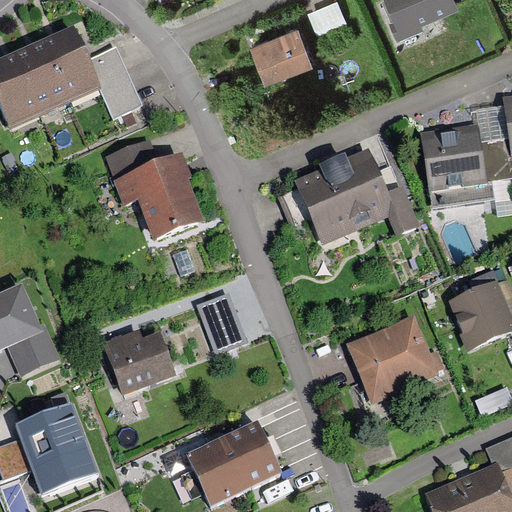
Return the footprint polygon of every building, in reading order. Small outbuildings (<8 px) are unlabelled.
[(338,0),(333,0),(308,10),(319,36),(348,24),(338,0)] [(389,0),(396,17),(391,19),(399,37),(423,26),(421,21),(458,5),(456,0),(389,0)] [(315,62),(300,22),(251,40),(266,80),(315,62)] [(4,67),(0,68),(0,107),(12,134),(99,94),(113,123),(144,108),(116,48),(90,60),(78,33),(56,43),(34,53),(4,67)] [(511,154),(505,107),(476,112),(478,126),(487,184),(492,183),(511,179),(511,154)] [(487,184),(478,126),(422,134),(433,208),(494,199),(492,183),(487,184)] [(154,241),(203,222),(188,184),(192,182),(181,156),(158,165),(150,144),(108,160),(126,206),(139,201),(146,221),(154,241)] [(321,172),(295,183),(298,189),(278,198),(291,227),(310,219),(322,248),(389,219),(397,236),(420,226),(404,188),(401,189),(393,168),(378,174),(369,152),(346,162),(344,158),(319,168),(321,172)] [(497,283),(450,303),(470,352),(511,334),(511,319),(510,315),(497,283)] [(23,286),(0,296),(0,353),(5,352),(9,350),(22,379),(61,361),(44,321),(40,323),(23,286)] [(229,296),(200,307),(217,353),(246,341),(229,296)] [(429,355),(414,319),(348,347),(373,407),(440,379),(437,372),(444,370),(436,352),(429,355)] [(106,345),(126,397),(177,378),(161,336),(146,341),(143,332),(106,345)] [(511,398),(508,389),(476,403),(484,419),(511,406),(511,398)] [(97,474),(72,407),(19,427),(24,441),(0,450),(0,465),(6,480),(34,470),(43,495),(97,474)] [(186,456),(211,509),(283,476),(271,449),(259,423),(186,456)] [(511,439),(486,450),(493,466),(498,463),(511,496),(511,439)] [(423,495),(430,511),(511,511),(511,496),(498,463),(493,466),(423,495)]
